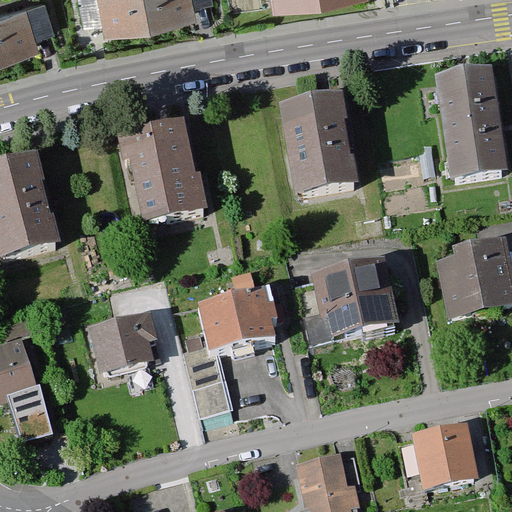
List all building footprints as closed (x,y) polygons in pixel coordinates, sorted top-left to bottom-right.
[(50,25),(43,0),(13,0),(0,3),(0,54),(37,46),(33,29),(50,25)] [(154,20),(148,0),(81,0),(87,23),(108,18),(111,30),(154,20)] [(148,0),(154,20),(198,10),(195,0),(148,0)] [(488,55),(431,64),(448,174),(505,165),(488,55)] [(337,80),(279,92),(299,185),(357,172),(337,80)] [(181,110),(119,125),(141,219),(204,204),(181,110)] [(33,144),(0,154),(0,254),(61,235),(33,144)] [(511,277),(500,234),(433,253),(452,318),(511,300),(511,277)] [(382,251),(310,267),(326,336),(398,320),(382,251)] [(267,279),(195,294),(205,341),(277,326),(267,279)] [(146,320),(87,334),(100,384),(158,370),(146,320)] [(25,338),(0,344),(0,401),(39,391),(25,338)] [(203,349),(184,353),(199,417),(230,410),(218,359),(206,362),(203,349)] [(468,419),(408,431),(419,488),(479,476),(468,419)] [(360,511),(350,456),(297,466),(304,511),(360,511)]
